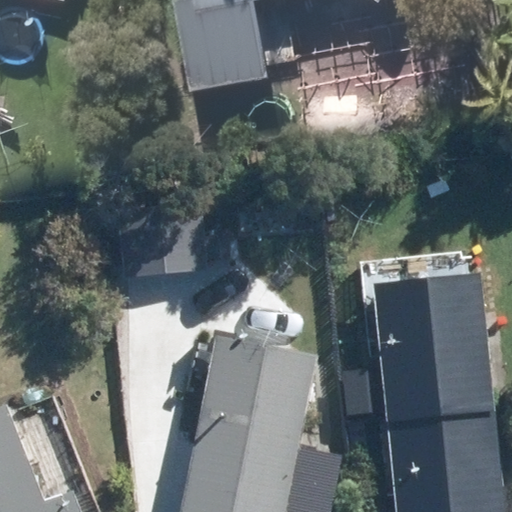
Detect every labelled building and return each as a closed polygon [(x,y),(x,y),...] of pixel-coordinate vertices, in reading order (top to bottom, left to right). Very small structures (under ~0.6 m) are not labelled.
[(115,214),(121,281),(206,274),(202,207),(115,214)] [(377,379),(342,383),(346,417),(382,413),(384,426),(490,415),(475,274),(459,277),(457,256),(357,266),(366,355),(375,354),(377,379)] [(212,337),(175,511),(283,511),(316,358),(212,337)] [(1,408),(0,408),(0,511),(75,511),(68,493),(40,504),(1,408)] [(501,511),(490,415),(384,426),(392,511),(501,511)]
